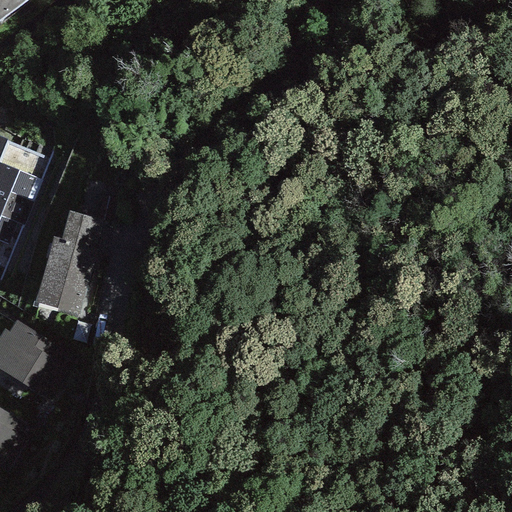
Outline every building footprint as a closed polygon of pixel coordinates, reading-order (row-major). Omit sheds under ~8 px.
[(0,0),(0,21),(27,0),(0,0)] [(461,12),(457,0),(436,0),(441,17),(461,12)] [(433,60),(425,47),(412,54),(419,68),(433,60)] [(0,265),(6,268),(50,160),(0,138),(0,265)] [(36,303),(79,315),(105,220),(67,210),(60,239),(54,236),(36,303)] [(83,363),(17,321),(9,332),(5,330),(0,336),(0,370),(55,406),(83,363)] [(26,424),(0,408),(0,466),(0,467),(26,424)]
